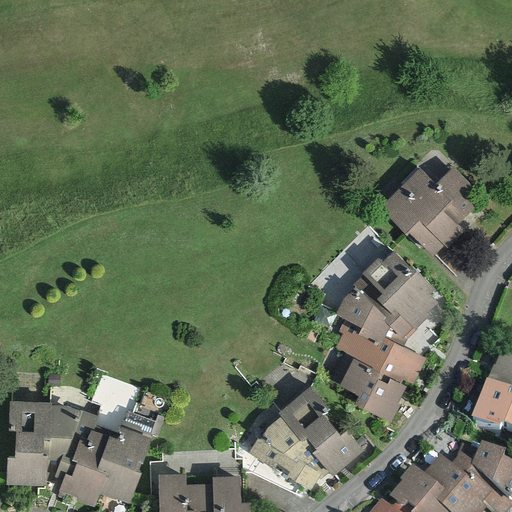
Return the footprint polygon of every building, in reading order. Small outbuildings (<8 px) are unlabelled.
[(404,196),(389,210),(403,223),(410,231),(414,227),(419,232),(417,234),(434,251),(445,240),(449,242),(465,227),(456,219),(464,211),(468,215),(478,205),(466,194),(472,188),(454,169),(440,184),(425,170),(408,187),(412,191),(406,198),(404,196)] [(413,322),(414,323),(426,311),(424,309),(434,298),(430,292),(420,283),(417,287),(405,275),(412,268),(397,253),(386,264),(382,260),(368,275),(373,280),(386,292),(381,297),(395,311),(398,307),(413,322)] [(381,336),(399,346),(405,335),(402,332),(413,322),(398,307),(395,311),(381,297),(386,292),(373,280),(362,292),(358,289),(349,297),(341,314),(350,319),(364,326),(362,332),(379,340),(381,336)] [(395,379),(397,380),(399,375),(410,380),(423,358),(399,346),(381,336),(379,340),(362,332),(364,326),(350,319),(343,332),(347,334),(340,348),(357,357),(355,359),(380,372),(377,378),(387,383),(388,382),(389,381),(390,380),(391,380),(392,379),(393,379),(394,379),(395,379)] [(356,401),(389,417),(396,403),(388,399),(391,393),(392,393),(393,393),(394,393),(395,393),(396,393),(397,393),(398,393),(398,392),(399,391),(400,391),(400,389),(401,387),(401,386),(401,385),(401,384),(400,383),(400,382),(399,381),(397,380),(395,379),(394,379),(393,379),(392,379),(391,380),(390,380),(389,381),(388,382),(387,383),(377,378),(380,372),(355,359),(350,368),(343,364),(335,380),(360,392),(356,401)] [(511,365),(506,363),(500,377),(496,376),(490,390),(510,399),(507,406),(511,408),(511,365)] [(511,408),(507,406),(510,399),(490,390),(488,394),(481,412),(486,414),(480,427),(500,435),(502,431),(511,435),(511,408)] [(326,466),(337,457),(340,460),(358,446),(355,441),(344,428),(338,433),(320,411),(325,406),(313,392),(298,405),(296,402),(281,415),(282,417),(299,436),(304,432),(317,447),(313,451),(326,466)] [(10,456),(10,479),(33,479),(34,474),(48,475),(49,454),(42,454),(43,434),(50,434),(51,408),(51,406),(32,405),(31,408),(12,407),(11,426),(18,427),(18,456),(10,456)] [(48,475),(60,475),(61,472),(68,474),(69,476),(70,476),(71,476),(71,475),(72,475),(73,475),(74,475),(74,476),(81,458),(76,456),(83,438),(90,440),(94,428),(96,424),(80,419),(82,414),(69,409),(51,408),(50,434),(43,434),(42,454),(49,454),(48,475)] [(262,448),(256,457),(272,466),(275,461),(290,470),(288,475),(306,485),(314,472),(317,474),(326,466),(313,451),(317,447),(304,432),(299,436),(282,417),(269,427),(261,438),(266,442),(262,448)] [(109,469),(101,489),(118,495),(120,491),(133,496),(142,470),(135,468),(139,458),(144,460),(151,440),(139,436),(140,431),(124,425),(119,438),(112,435),(101,466),(109,469)] [(70,486),(70,487),(73,488),(74,488),(75,487),(76,487),(77,487),(78,486),(79,485),(84,487),(81,496),(96,501),(101,489),(109,469),(101,466),(112,435),(94,428),(90,440),(83,438),(76,456),(81,458),(74,476),(74,475),(73,475),(72,475),(71,475),(71,476),(70,476),(69,476),(69,478),(68,478),(68,479),(68,480),(67,481),(67,482),(67,484),(68,485),(69,486),(70,486)] [(482,502),(493,511),(496,511),(506,501),(509,503),(511,499),(511,470),(501,466),(504,460),(484,452),(482,456),(465,448),(459,461),(462,464),(453,475),(467,488),(470,484),(486,497),(481,501),(482,502)] [(442,511),(478,511),(480,510),(478,508),(482,502),(481,501),(486,497),(470,484),(467,488),(453,475),(441,464),(430,476),(435,480),(429,487),(442,498),(435,506),(442,511)] [(442,511),(435,506),(442,498),(429,487),(414,475),(404,488),(412,494),(408,499),(406,499),(405,498),(404,498),(403,498),(402,498),(401,498),(400,498),(399,499),(398,501),(397,501),(397,502),(396,502),(396,503),(396,504),(396,505),(396,506),(397,507),(397,508),(397,509),(398,510),(399,511),(400,511),(402,511),(403,511),(405,511),(406,511),(407,510),(408,510),(409,510),(411,511),(442,511)] [(242,511),(241,503),(240,480),(216,480),(216,487),(188,488),(187,477),(161,478),(162,500),(167,500),(168,506),(168,511),(160,511),(159,511),(242,511)]
